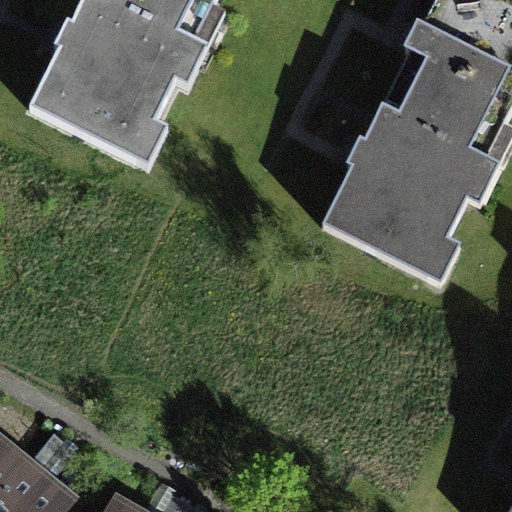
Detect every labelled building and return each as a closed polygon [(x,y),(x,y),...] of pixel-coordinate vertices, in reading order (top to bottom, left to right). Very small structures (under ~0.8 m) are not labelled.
[(203,50),(99,0),(83,0),(29,112),(145,168),(164,129),(150,123),(170,83),(183,90),(203,50)] [(99,0),(203,50),(222,11),(209,5),(211,0),(99,0)] [(433,0),(378,113),(494,170),(511,132),(511,131),(500,125),(511,100),(511,7),(497,0),(433,0)] [(494,170),(378,113),(319,232),(436,289),(455,250),(441,243),(460,204),(474,210),(494,170)] [(0,502),(19,478),(0,464),(0,502)] [(62,511),(19,478),(0,502),(0,511),(62,511)] [(511,511),(511,498),(503,511),(511,511)]
